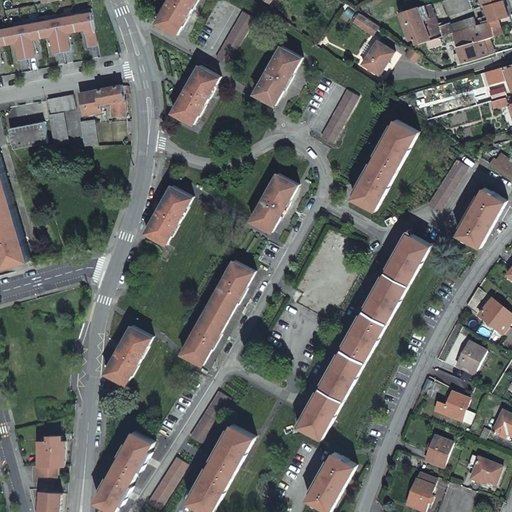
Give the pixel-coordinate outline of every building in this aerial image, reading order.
[(171,0),(159,22),(179,33),(191,13),(192,13),(195,7),(195,6),(198,0),(171,0)] [(498,0),(485,4),(491,21),(500,18),(510,14),(505,0),(498,0)] [(416,37),(419,44),(429,40),(442,36),(457,32),(481,24),(480,21),(476,22),(474,17),(452,24),(450,21),(440,24),(433,2),(429,3),(404,11),(407,22),(405,22),(411,39),(416,37)] [(99,44),(94,19),(95,19),(93,7),(83,9),(84,13),(66,16),(65,13),(49,16),(49,19),(31,23),(31,19),(14,22),(15,26),(0,28),(0,62),(3,62),(0,48),(0,45),(17,42),(20,59),(38,56),(35,39),(52,36),(55,53),(73,49),(70,32),(86,29),(90,46),(99,44)] [(218,57),(229,64),(257,17),(245,11),(218,57)] [(381,26),(362,13),(356,22),(375,34),(381,26)] [(457,32),(461,45),(491,35),(504,31),(500,18),(491,21),(481,24),(457,32)] [(458,53),(460,63),(496,52),(491,35),(461,45),(464,51),(458,53)] [(442,36),(429,40),(431,45),(443,41),(442,36)] [(381,40),(366,63),(383,74),(398,50),(381,40)] [(269,71),(257,91),(278,103),(305,56),(284,45),(273,65),(272,64),(268,71),(269,71)] [(422,55),(411,47),(406,55),(417,62),(422,55)] [(202,64),(175,111),(195,123),(207,103),(208,103),(212,96),(211,95),(223,76),(202,64)] [(511,64),(502,68),(505,76),(504,76),(506,83),(507,83),(510,92),(511,90),(511,64)] [(490,88),(506,83),(504,76),(505,76),(502,68),(486,72),(490,88)] [(129,98),(126,84),(101,89),(104,104),(115,102),(116,116),(128,114),(129,98)] [(83,93),(87,114),(106,111),(106,109),(104,104),(101,89),(83,93)] [(362,95),(350,89),(324,135),(336,142),(362,95)] [(76,94),(50,99),(53,112),(78,107),(76,94)] [(509,96),(493,100),(495,107),(511,101),(511,98),(510,100),(509,96)] [(52,114),(57,144),(71,142),(65,112),(52,114)] [(84,121),(88,144),(101,142),(97,118),(88,120),(84,121)] [(399,119),(355,196),(378,209),(422,131),(399,119)] [(119,120),(119,135),(128,135),(128,120),(119,120)] [(47,121),(12,127),(17,148),(51,141),(47,121)] [(0,246),(6,268),(32,260),(1,150),(0,149),(0,246)] [(491,162),(511,176),(511,166),(498,157),(496,160),(493,158),(491,162)] [(473,165),(461,158),(432,202),(443,210),(473,165)] [(265,198),(253,218),(274,230),(301,183),(280,171),(269,191),(268,191),(264,197),(265,198)] [(175,184),(148,231),(168,243),(180,223),(181,223),(185,217),(184,216),(195,195),(175,184)] [(487,186),(460,233),(482,245),(510,199),(487,186)] [(411,231),(302,424),(325,437),(434,244),(411,231)] [(307,285),(329,290),(336,255),(313,251),(307,285)] [(237,258),(185,351),(205,362),(258,270),(237,258)] [(511,324),(511,312),(481,286),(469,306),(504,334),(511,324)] [(135,324),(109,372),(129,383),(140,363),(141,363),(145,356),(144,356),(156,335),(135,324)] [(467,369),(462,379),(475,385),(479,376),(476,374),(489,351),(473,342),(460,366),(467,369)] [(486,399),(489,392),(478,386),(474,393),(486,399)] [(220,390),(192,436),(204,443),(231,397),(220,390)] [(442,403),(439,411),(464,422),(474,426),(478,415),(468,411),(473,399),(455,392),(449,406),(442,403)] [(511,413),(507,411),(496,433),(507,439),(509,435),(511,436),(511,413)] [(235,422),(192,500),(213,511),(214,511),(258,435),(235,422)] [(487,428),(482,437),(487,440),(492,430),(487,428)] [(137,430),(99,500),(119,511),(157,441),(137,430)] [(42,465),(59,465),(68,465),(68,440),(64,440),(64,435),(51,434),(51,440),(42,440),(42,465)] [(428,460),(446,467),(456,442),(439,435),(428,460)] [(336,451),(310,497),(333,510),(359,464),(336,451)] [(505,466),(473,454),(469,465),(476,468),(472,478),(484,482),(485,480),(497,484),(505,466)] [(153,503),(165,510),(192,464),(180,457),(153,503)] [(42,465),(36,464),(36,480),(59,480),(59,465),(42,465)] [(422,472),(410,504),(428,510),(439,478),(422,472)] [(62,511),(65,492),(45,491),(42,511),(62,511)]
